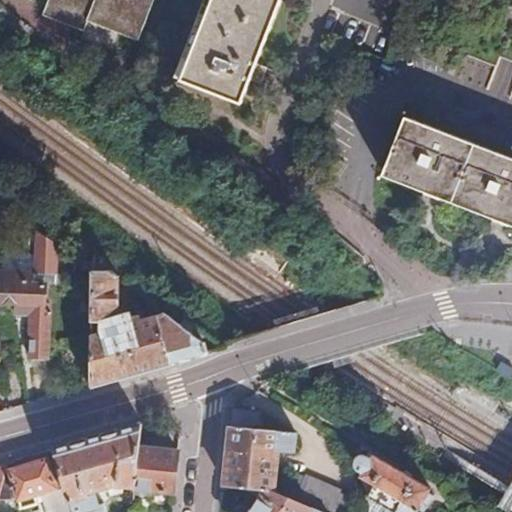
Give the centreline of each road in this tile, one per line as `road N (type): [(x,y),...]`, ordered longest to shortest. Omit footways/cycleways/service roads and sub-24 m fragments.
road 1 (tertiary): [(213,376),(445,305),(511,303)]
road 2 (tertiary): [(0,440),(213,376)]
road 3 (residential): [(201,511),(213,376)]
